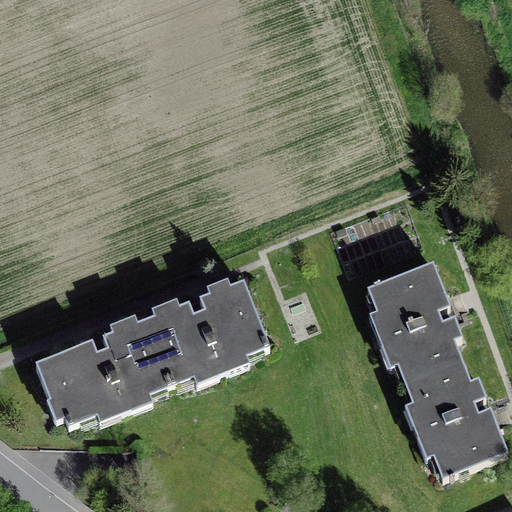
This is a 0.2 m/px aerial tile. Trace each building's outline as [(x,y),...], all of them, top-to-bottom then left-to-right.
[(368,297),(405,391),(463,368),(454,348),(462,345),(433,271),(368,297)] [(146,328),(172,393),(194,385),(196,392),(250,371),(247,364),(270,355),(244,290),(146,328)] [(172,393),(146,328),(36,372),(50,407),(48,408),(56,429),(65,425),(69,434),(97,423),(100,430),(153,409),(150,402),(172,393)] [(471,390),(463,368),(405,391),(443,486),(508,460),(479,386),(471,390)] [(111,488),(106,496),(122,507),(128,499),(111,488)]
